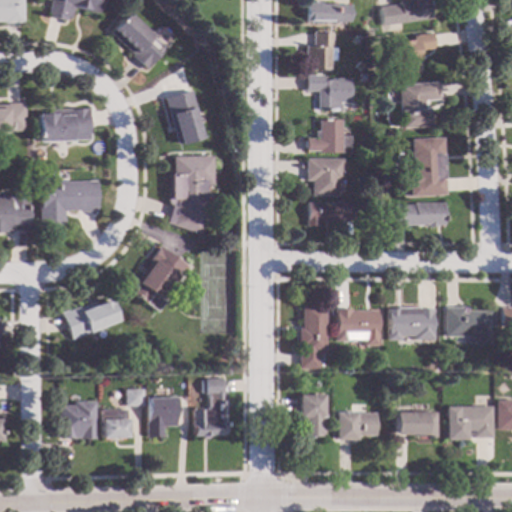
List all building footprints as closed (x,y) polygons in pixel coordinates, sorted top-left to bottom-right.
[(18,0),(18,25),(0,25),(0,0),(18,0)] [(99,0),(96,15),(69,9),(66,22),(61,21),(60,23),(41,19),(45,1),(55,3),(55,0),(99,0)] [(416,0),(416,1),(423,0),(426,21),(377,28),(374,10),(394,7),(393,4),(408,2),(408,0),(416,0)] [(316,6),(345,6),(345,25),(331,25),(331,31),(321,31),(321,26),(300,26),(300,5),(316,5),(316,6)] [(164,49),(144,72),(128,58),(130,56),(107,36),(125,15),(164,49)] [(326,50),(330,50),(330,64),(325,64),(325,72),(300,72),(300,49),(307,48),(307,36),(326,36),(326,50)] [(428,51),(415,52),(416,63),(414,63),(415,75),(391,78),(388,46),(408,44),(407,39),(411,39),(410,38),(426,36),(428,51)] [(317,83),(325,83),(325,81),(344,81),(344,106),(336,106),(336,114),(312,114),(312,93),(300,93),(300,78),(317,78),(317,83)] [(434,101),(418,102),(419,112),(423,112),(424,128),(397,130),(394,89),(432,86),(434,101)] [(198,140),(173,146),(161,100),(186,93),(198,140)] [(16,107),(20,107),(20,133),(0,133),(0,109),(3,109),(3,106),(16,105),(16,107)] [(86,142),(33,143),(33,116),(50,116),(50,111),(86,111),(86,142)] [(335,139),(345,138),(346,156),(313,156),(313,154),(301,154),(300,141),(309,141),(309,134),(312,134),(312,123),(335,123),(335,139)] [(440,197),(406,199),(405,192),(394,192),(393,175),(408,174),(407,142),(437,140),(440,197)] [(209,187),(202,187),(202,203),(204,205),(201,217),(202,222),(197,236),(164,225),(170,208),(164,206),(167,195),(167,175),(169,175),(169,159),(209,159),(209,187)] [(337,183),(334,183),(334,199),(307,199),(307,183),(300,183),(300,161),(338,161),(337,183)] [(93,213),(75,214),(75,212),(59,212),(60,227),(34,228),(34,206),(35,206),(35,184),(92,183),(93,213)] [(23,232),(7,233),(7,234),(0,234),(0,199),(3,199),(3,196),(22,196),(23,232)] [(349,221),(334,221),(334,223),(312,223),(312,229),(301,229),(300,207),(332,207),(332,205),(349,205),(349,221)] [(439,227),(432,227),(432,231),(423,231),(423,229),(388,229),(388,208),(408,208),(408,206),(439,206),(439,227)] [(185,268),(174,283),(169,280),(156,299),(161,303),(154,313),(125,293),(157,248),(185,268)] [(114,321),(68,340),(58,315),(65,312),(65,314),(76,309),(78,313),(106,302),(114,321)] [(319,357),(314,357),(314,371),(294,371),(294,354),(296,354),(296,349),(293,349),(293,332),(295,332),(295,308),(319,308),(319,357)] [(427,342),(409,342),(409,339),(395,339),(395,342),(382,342),(382,311),(391,311),(391,310),(427,311),(427,342)] [(462,314),(484,314),(484,346),(462,346),(462,341),(438,341),(438,311),(455,311),(455,310),(462,310),(462,314)] [(346,314),(372,314),(372,335),(373,335),(373,348),(359,348),(359,344),(330,343),(330,311),(346,311),(346,314)] [(511,349),(511,330),(493,329),(493,311),(511,311),(511,349)] [(217,394),(220,394),(220,437),(206,437),(206,440),(196,440),(196,438),(188,438),(188,411),(203,411),(202,395),(198,395),(197,382),(200,382),(200,380),(217,380),(217,394)] [(138,407),(121,407),(121,392),(138,392),(138,407)] [(318,440),(307,440),(307,442),(301,442),(301,441),(297,441),(297,421),(294,421),(294,398),(318,398),(318,440)] [(171,428),(158,428),(159,439),(143,439),(142,400),(170,399),(171,428)] [(90,439),(55,440),(54,408),(69,408),(69,404),(89,403),(90,439)] [(505,405),(511,405),(511,433),(489,433),(489,404),(505,404),(505,405)] [(484,441),(467,441),(467,438),(460,438),(460,443),(439,442),(439,409),(485,410),(484,441)] [(122,438),(97,439),(97,412),(122,411),(122,438)] [(370,439),(352,439),(352,443),(330,443),(330,416),(370,416),(370,439)] [(430,440),(427,440),(427,442),(421,442),(421,441),(412,441),(412,439),(390,439),(389,416),(430,416),(430,440)]
